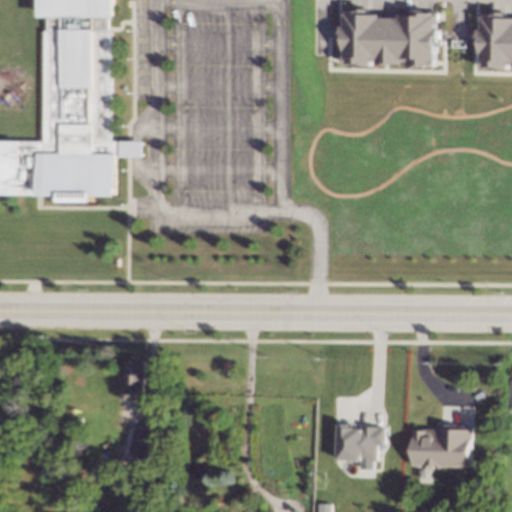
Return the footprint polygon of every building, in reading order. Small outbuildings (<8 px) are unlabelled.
[(116,0),(116,16),(109,16),(109,31),(112,31),(111,141),(141,142),(141,156),(116,155),(116,196),(94,196),(94,201),(61,201),(61,196),(0,195),(0,141),(44,141),(45,31),(48,31),(49,17),(42,16),(42,0),(116,0)] [(436,11),(410,10),(410,15),(398,14),(398,17),(377,17),(377,13),(365,13),(365,9),(339,8),(339,14),(339,20),(340,20),(340,25),(337,25),(337,32),(336,43),(340,43),(339,60),(339,64),(367,65),(367,60),(373,60),(373,63),(398,63),(399,61),(404,61),(404,65),(432,66),(433,45),(436,45),(437,34),(437,28),(433,28),(434,22),(435,22),(435,17),(436,11)] [(511,17),(504,17),(504,13),(478,12),(477,18),(477,24),(479,24),(479,29),(475,29),(475,36),(475,47),(478,47),(477,68),(506,69),(506,64),(511,64),(511,67),(511,17)] [(145,360),(144,385),(138,385),(137,393),(123,392),(125,359),(145,360)] [(232,370),(223,370),(223,362),(232,362),(232,370)] [(133,423),(155,428),(149,454),(128,449),(133,423)] [(414,465),(415,429),(439,430),(439,423),(459,424),(459,426),(474,426),(473,467),(414,465)] [(340,459),(340,424),(357,424),(357,426),(380,426),(380,427),(387,428),(386,444),(379,444),(379,461),(375,461),(375,469),(363,469),(363,460),(340,459)] [(56,469),(56,477),(41,475),(42,467),(56,469)] [(318,511),(319,502),(333,502),(333,511),(318,511)]
